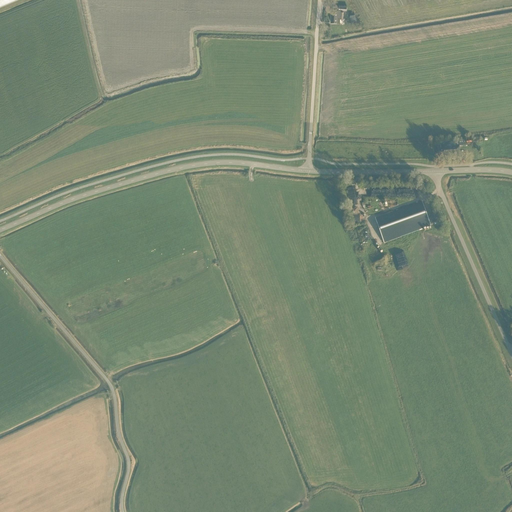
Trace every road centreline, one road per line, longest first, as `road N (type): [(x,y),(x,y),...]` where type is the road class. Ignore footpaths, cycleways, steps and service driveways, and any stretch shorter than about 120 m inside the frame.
road 1 (secondary): [(0,230),(186,168),(308,171)]
road 2 (unclassified): [(122,511),(128,462),(111,387),(0,256)]
road 3 (unclassified): [(511,357),(439,173)]
road 4 (unclassified): [(308,171),(318,0)]
road 5 (secondary): [(308,171),(439,173)]
